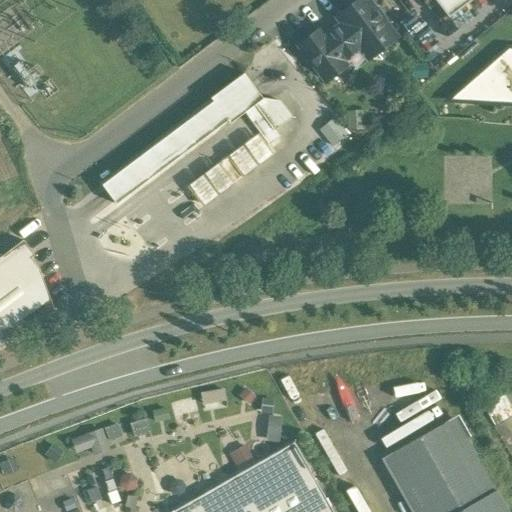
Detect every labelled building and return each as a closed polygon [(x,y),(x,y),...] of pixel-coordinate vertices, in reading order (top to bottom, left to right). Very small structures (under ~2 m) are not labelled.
[(395,38),(366,0),(359,0),(337,17),(342,23),(361,48),(369,58),(370,58),(381,59),(382,48),(395,38)] [(434,0),(448,18),(472,0),(434,0)] [(342,23),(323,38),(342,62),(361,48),(342,23)] [(323,38),(318,31),(300,46),(326,81),(345,67),(342,62),(323,38)] [(511,48),(508,48),(450,99),(451,101),(511,104),(511,48)] [(244,74),(211,99),(213,102),(102,185),(116,204),(227,121),(230,124),(245,113),(263,99),(262,99),(244,74)] [(279,101),(262,99),(263,99),(245,113),(269,145),(280,137),(274,130),(292,117),(279,101)] [(319,127),(332,143),(345,132),(332,116),(319,127)] [(241,177),(227,158),(219,163),(234,183),(241,177)] [(23,240),(0,257),(0,331),(54,312),(39,270),(30,258),(34,255),(23,240)] [(432,380),(357,413),(371,443),(445,410),(432,380)] [(511,417),(495,427),(511,457),(511,417)] [(456,420),(386,460),(414,511),(457,511),(496,490),(456,420)] [(71,433),(75,455),(107,449),(104,434),(118,432),(116,425),(71,433)] [(332,511),(293,443),(172,511),(332,511)] [(508,511),(496,490),(457,511),(508,511)]
